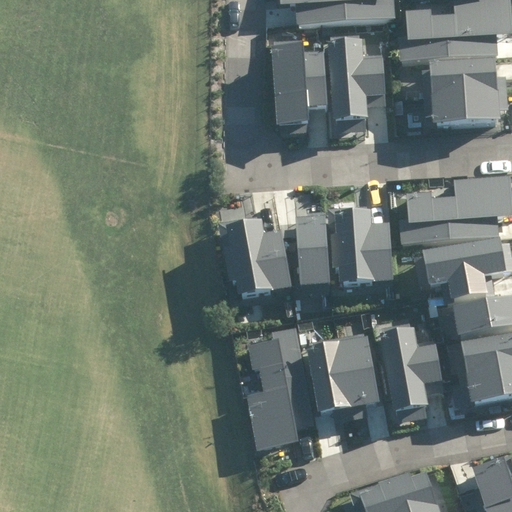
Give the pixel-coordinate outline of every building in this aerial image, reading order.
[(298,26),(399,18),(397,0),(282,0),(283,8),(297,7),(298,26)] [(511,0),(454,0),(456,16),(436,17),(436,11),(408,13),(410,37),(399,38),(401,60),(501,53),(499,35),(511,33),(511,0)] [(331,46),(336,125),(370,122),(368,100),(388,99),(386,58),(368,59),(368,44),(331,46)] [(309,110),(330,109),(327,55),(307,56),(307,49),(274,51),(278,129),(310,128),(309,110)] [(430,68),(435,128),(502,123),(498,64),(430,68)] [(400,219),(402,244),(499,236),(498,217),(511,215),(511,192),(510,177),(453,180),(455,198),(435,200),(435,192),(409,194),(411,218),(400,219)] [(341,285),(395,283),(392,227),(376,228),(375,215),(365,216),(365,208),(332,210),(335,271),(340,271),(341,285)] [(301,289),(331,287),(326,213),(311,214),(311,220),(297,221),(301,289)] [(240,298),(294,290),(286,238),(266,241),(263,224),(222,230),(230,283),(237,281),(240,298)] [(424,255),(431,287),(450,283),(454,303),(491,296),(487,277),(511,271),(511,260),(508,239),(424,255)] [(511,298),(454,311),(461,341),(511,330),(511,298)] [(382,325),(396,414),(428,409),(425,385),(444,382),(439,347),(419,350),(414,320),(382,325)] [(259,448),(299,442),(296,425),(315,422),(300,326),(275,330),(277,344),(253,348),(256,368),(261,367),(265,391),(250,393),(259,448)] [(309,349),(321,414),(335,411),(337,422),(369,416),(368,409),(380,407),(366,333),(312,343),(313,349),(309,349)] [(511,337),(463,347),(475,406),(511,398),(511,337)] [(511,511),(511,457),(473,470),(486,511),(511,511)] [(440,511),(428,475),(414,480),(413,475),(382,485),(384,490),(363,497),(367,511),(440,511)]
